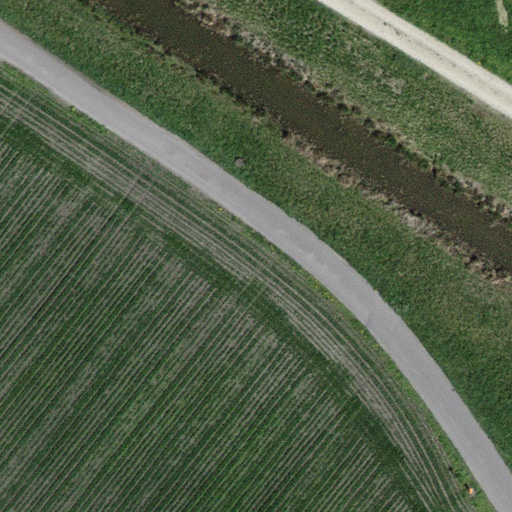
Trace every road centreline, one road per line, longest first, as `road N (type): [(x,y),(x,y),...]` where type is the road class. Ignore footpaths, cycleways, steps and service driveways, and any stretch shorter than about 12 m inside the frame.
road 1 (track): [(0,48),(279,232),(511,498)]
road 2 (track): [(357,0),(511,97)]
